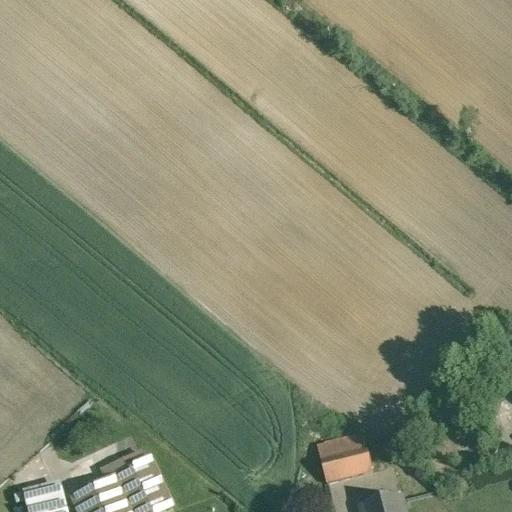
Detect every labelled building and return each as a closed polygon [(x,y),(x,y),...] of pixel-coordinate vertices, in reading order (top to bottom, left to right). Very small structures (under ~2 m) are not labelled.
[(511,331),(503,325),(491,340),(511,357),(511,331)] [(364,436),(318,448),(328,485),(375,473),(365,438),(364,438),(364,436)] [(150,451),(76,485),(88,511),(141,511),(172,498),(150,451)] [(71,511),(63,477),(26,486),(32,511),(71,511)] [(405,511),(402,499),(363,509),(364,511),(405,511)]
